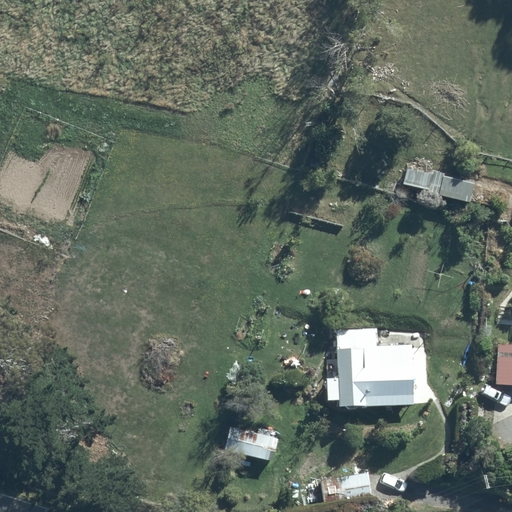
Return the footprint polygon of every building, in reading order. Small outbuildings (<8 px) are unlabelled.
[(474,179),(407,164),(403,183),(470,198),(474,179)] [(336,374),(326,374),(326,395),(338,395),(338,400),(412,400),(412,371),(410,371),(410,342),(375,342),(375,327),(336,327),(336,374)] [(511,343),(497,343),(495,380),(511,380),(511,343)] [(262,457),(268,436),(240,428),(234,450),(262,457)] [(368,490),(366,468),(319,472),(321,494),(368,490)]
